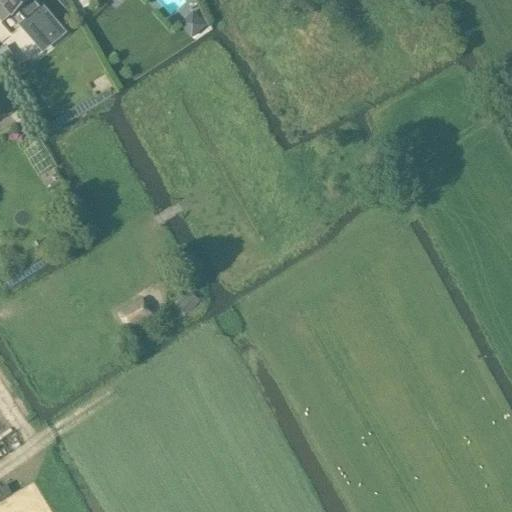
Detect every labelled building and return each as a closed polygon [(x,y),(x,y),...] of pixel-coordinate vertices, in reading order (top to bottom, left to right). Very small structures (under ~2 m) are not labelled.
[(39,9),(31,0),(0,0),(0,22),(0,23),(15,11),(25,22),(39,9)] [(66,11),(71,6),(65,0),(59,0),(58,2),(66,11)] [(66,33),(43,6),(39,9),(25,22),(23,24),(35,37),(47,27),(58,41),(66,33)] [(10,53),(3,58),(10,67),(17,63),(10,53)] [(0,121),(11,114),(0,95),(0,121)] [(195,308),(186,294),(170,305),(179,319),(195,308)] [(142,299),(115,315),(127,334),(153,318),(142,299)]
